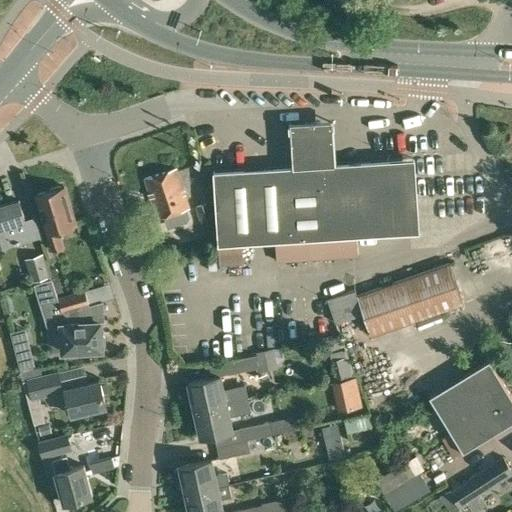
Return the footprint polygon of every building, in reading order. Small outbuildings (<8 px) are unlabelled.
[(334,114),(293,116),(295,160),(336,157),(334,114)] [(219,245),(357,236),(421,232),(416,158),(215,171),(219,245)] [(185,195),(183,191),(184,190),(177,168),(144,179),(157,218),(189,208),(185,195)] [(62,187),(61,187),(59,186),(51,188),(49,191),(38,195),(50,232),(48,233),(54,250),(67,246),(62,233),(67,231),(66,228),(78,225),(66,186),(62,187)] [(0,247),(11,244),(6,227),(28,221),(21,200),(0,206),(0,247)] [(202,226),(210,223),(214,222),(208,204),(196,208),(202,226)] [(32,282),(49,277),(41,253),(25,258),(32,282)] [(466,303),(451,261),(358,294),(358,295),(355,290),(327,300),(335,323),(364,313),(373,336),(466,303)] [(39,284),(34,286),(47,325),(63,324),(64,348),(65,352),(105,349),(103,321),(90,322),(89,305),(64,313),(60,298),(58,292),(55,280),(39,284)] [(85,290),(60,298),(64,313),(89,305),(85,290)] [(327,351),(342,346),(338,336),(323,341),(327,351)] [(266,365),(263,354),(256,356),(256,355),(205,366),(207,378),(190,382),(197,409),(251,397),(248,384),(226,389),(223,375),(259,367),(258,366),(266,365)] [(41,376),(41,375),(39,367),(37,357),(18,362),(21,371),(23,380),(41,376)] [(463,451),(511,421),(511,394),(491,359),(430,395),(463,451)] [(41,376),(23,380),(23,381),(34,424),(45,421),(39,398),(63,392),(58,371),(41,375),(41,376)] [(74,414),(108,406),(102,381),(68,389),(74,414)] [(235,429),(232,415),(253,410),(251,397),(197,409),(203,436),(214,434),(217,445),(247,439),(273,433),(273,431),(288,428),(286,418),(235,429)] [(347,432),(372,426),(369,412),(344,418),(347,432)] [(49,424),(39,427),(40,434),(50,432),(49,424)] [(43,457),(72,449),(68,434),(38,442),(43,457)] [(250,452),(248,439),(247,439),(217,445),(219,458),(250,452)] [(92,473),(114,467),(111,455),(89,461),(90,467),(86,468),(85,464),(72,468),(68,456),(54,460),(57,472),(65,502),(94,494),(89,479),(93,478),(92,473)] [(0,473),(17,469),(14,456),(0,459),(0,473)] [(460,508),(481,495),(480,494),(511,473),(511,469),(503,456),(444,493),(450,504),(455,501),(460,508)] [(188,492),(229,483),(227,472),(217,474),(214,458),(182,465),(188,492)] [(409,478),(400,464),(375,479),(394,511),(430,490),(419,471),(409,478)] [(229,483),(188,492),(192,511),(226,511),(223,497),(230,495),(227,485),(230,484),(229,483)] [(279,511),(278,502),(262,506),(262,504),(231,511),(279,511)]
